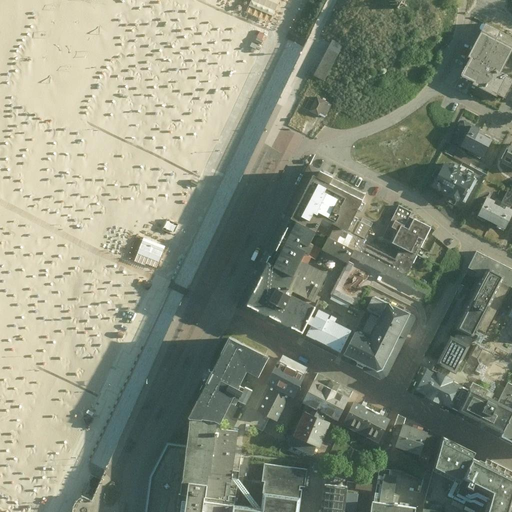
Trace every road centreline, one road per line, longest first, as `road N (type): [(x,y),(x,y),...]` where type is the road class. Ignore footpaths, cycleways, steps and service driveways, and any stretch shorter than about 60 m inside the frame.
road 1 (residential): [(135,511),(144,462),(221,307)]
road 2 (residential): [(511,260),(456,232),(415,195),(322,147)]
road 3 (residential): [(511,124),(435,85),(391,118),(322,147)]
road 4 (residential): [(221,307),(390,390)]
road 5 (residential): [(221,307),(301,144)]
road 6 (residential): [(390,390),(511,451)]
